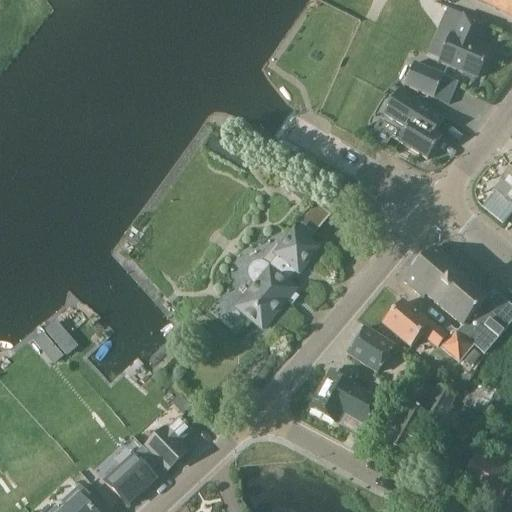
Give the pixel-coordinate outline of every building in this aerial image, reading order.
[(511,0),(477,0),(511,17),(511,0)] [(439,61),(478,78),(489,52),(478,47),(488,26),(465,15),(455,37),(451,35),(439,61)] [(444,76),(414,63),(404,85),(434,97),(444,76)] [(407,130),(400,143),(428,159),(441,137),(434,133),(444,117),(398,89),(390,103),(371,138),(386,147),(399,125),(407,130)] [(254,132),(226,122),(222,133),(250,143),(254,132)] [(511,169),(494,191),(495,193),(482,208),(502,224),(511,212),(511,169)] [(285,192),(291,191),(294,187),(294,182),(290,178),(284,179),(281,183),(281,188),(285,192)] [(256,284),(236,308),(263,330),(296,290),(286,282),(295,271),(299,273),(318,250),(295,231),(281,248),(275,244),(260,263),(254,265),(250,269),(250,275),(252,280),(256,284)] [(405,282),(424,299),(426,296),(462,327),(457,333),(473,347),(484,356),(511,324),(511,308),(497,295),(492,302),(452,267),(454,264),(435,247),(405,282)] [(411,348),(422,334),(438,348),(439,347),(458,363),(473,347),(457,333),(448,325),(442,333),(420,315),(418,317),(402,303),(384,324),(411,348)] [(55,322),(44,331),(53,341),(64,332),(55,322)] [(377,373),(394,346),(365,328),(348,355),(377,373)] [(64,332),(53,341),(56,345),(67,357),(78,348),(64,332)] [(44,334),(35,342),(54,365),(57,363),(62,358),(63,358),(44,334)] [(463,362),(471,368),(480,358),(472,351),(463,362)] [(330,371),(310,408),(337,423),(343,412),(366,425),(379,400),(356,388),(357,386),(330,371)] [(383,445),(407,459),(431,418),(441,424),(457,397),(439,387),(424,413),(407,403),(383,445)] [(146,448),(168,471),(188,452),(180,443),(192,432),(180,419),(168,430),(166,429),(146,448)] [(465,454),(439,441),(435,452),(425,473),(506,511),(511,511),(511,482),(511,467),(476,451),(468,468),(461,464),(465,454)] [(151,473),(160,465),(144,447),(120,469),(116,468),(107,476),(107,481),(105,483),(127,506),(156,479),(151,473)] [(94,511),(99,507),(81,488),(65,503),(68,507),(62,511),(94,511)]
